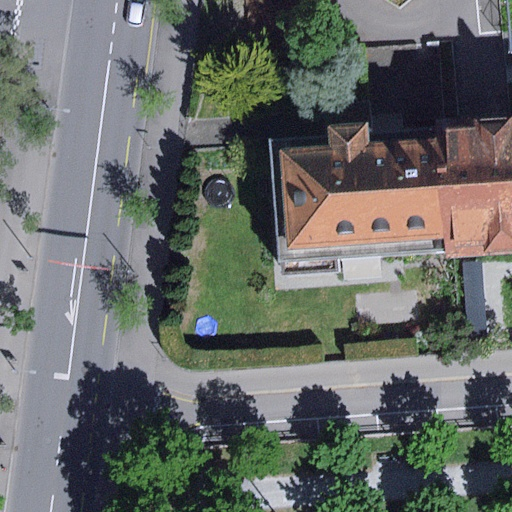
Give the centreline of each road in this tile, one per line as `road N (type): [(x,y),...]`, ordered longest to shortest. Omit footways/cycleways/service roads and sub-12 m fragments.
road 1 (residential): [(511,392),(127,421),(63,414)]
road 2 (primary): [(114,16),(63,414)]
